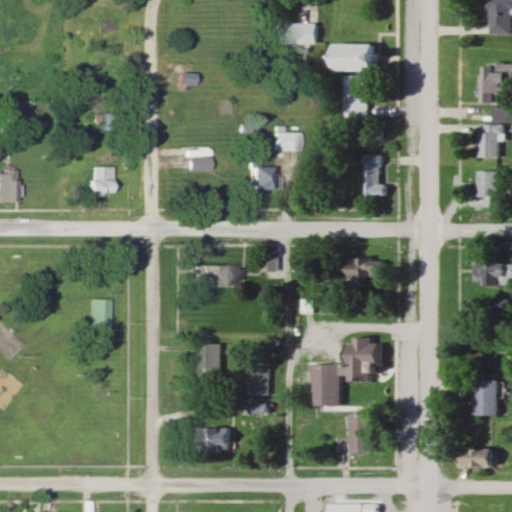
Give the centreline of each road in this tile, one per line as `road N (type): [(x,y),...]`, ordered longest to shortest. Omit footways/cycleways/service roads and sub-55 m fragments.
road 1 (tertiary): [(426,511),(423,0)]
road 2 (residential): [(511,233),(0,231)]
road 3 (residential): [(149,511),(152,2)]
road 4 (residential): [(511,487),(149,488)]
road 5 (residential): [(149,488),(0,486)]
